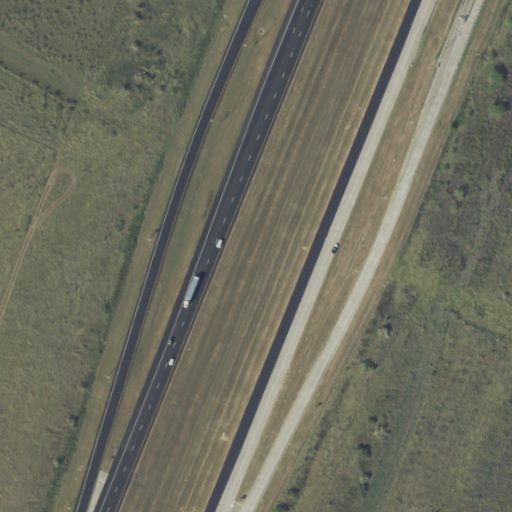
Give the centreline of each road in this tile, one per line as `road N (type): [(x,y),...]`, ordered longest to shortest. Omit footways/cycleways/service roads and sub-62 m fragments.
road 1 (motorway): [(245,511),(336,348),(475,0)]
road 2 (motorway): [(310,0),(103,511)]
road 3 (motorway): [(217,511),(422,0)]
road 4 (motorway): [(256,0),(204,130),(81,511)]
